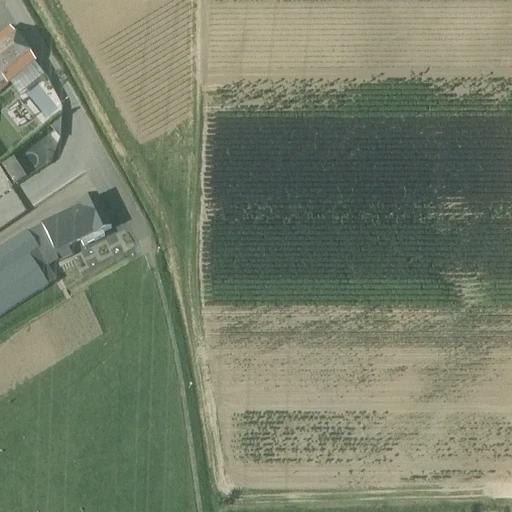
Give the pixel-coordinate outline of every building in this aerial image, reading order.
[(11,30),(10,30),(10,31),(0,38),(0,91),(10,84),(20,95),(43,76),(33,65),(36,63),(11,30)] [(9,119),(27,124),(32,108),(14,103),(9,119)] [(18,165),(7,172),(16,186),(27,179),(18,165)] [(29,234),(39,251),(48,265),(57,260),(59,263),(72,257),(68,248),(80,242),(83,248),(105,238),(103,234),(112,230),(96,197),(80,205),(81,208),(41,227),(42,228),(29,234)] [(27,231),(0,248),(0,319),(49,287),(29,257),(39,251),(29,234),(27,231)]
